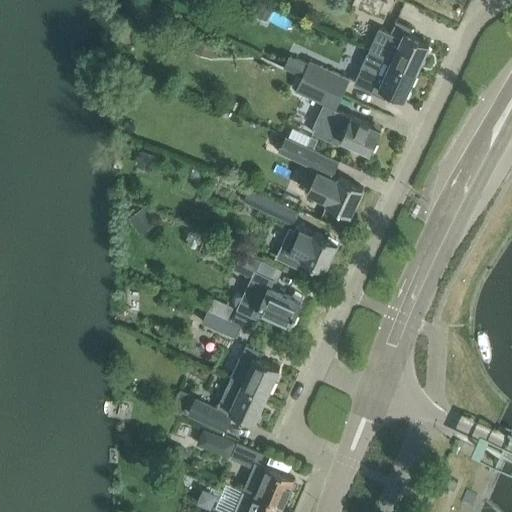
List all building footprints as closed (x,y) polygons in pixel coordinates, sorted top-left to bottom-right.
[(378,14),(384,0),(353,0),(353,3),(378,14)] [(263,4),(257,15),(267,20),(272,9),(263,4)] [(379,25),(369,48),(380,53),(417,70),(429,42),(408,33),(411,27),(395,20),(390,31),(379,25)] [(198,33),(193,46),(212,53),(217,40),(198,33)] [(338,74),(348,78),(347,80),(364,88),(380,95),(383,88),(404,98),(417,70),(380,53),(369,48),(348,39),(340,60),(343,62),(338,74)] [(290,55),(285,67),(302,75),(296,90),(335,109),(347,80),(348,78),(338,74),(308,61),(307,63),(290,55)] [(322,112),(313,132),(339,144),(342,139),(371,152),(382,129),(352,115),(351,116),(335,108),(331,116),(322,112)] [(313,149),(301,143),(285,136),(279,151),(317,169),(307,192),(327,202),(326,204),(351,215),(364,186),(335,173),(341,161),(313,149)] [(311,136),(306,145),(313,148),(318,139),(311,136)] [(142,150),(137,161),(153,167),(157,155),(142,150)] [(292,224),(298,211),(264,195),(263,197),(247,190),(242,200),(292,224)] [(142,207),(130,216),(139,228),(151,220),(142,207)] [(289,227),(276,257),(298,267),(301,259),(326,270),(338,242),(314,231),(313,232),(301,226),(299,231),(289,227)] [(274,253),(262,247),(259,256),(271,261),(274,253)] [(241,250),(233,268),(251,276),(237,307),(232,319),(240,323),(253,328),(258,317),(261,311),(291,325),(302,301),(270,286),(274,278),(256,270),(261,260),(241,250)] [(208,308),(202,321),(235,336),(240,323),(232,319),(208,308)] [(231,377),(268,394),(281,366),(259,357),(261,351),(246,344),(240,357),(231,377)] [(268,394),(231,377),(218,407),(196,397),(189,413),(225,429),(230,418),(233,412),(255,422),(268,394)] [(180,389),(175,400),(170,409),(181,415),(191,395),(180,389)] [(244,488),(256,493),(283,505),(295,477),(268,466),(267,466),(259,463),(264,453),(237,442),(237,443),(220,436),(214,451),(253,467),(244,488)] [(454,489),(458,481),(449,477),(446,486),(454,489)] [(279,511),(283,505),(256,493),(255,496),(242,490),(236,505),(233,511),(227,511),(213,506),(210,511),(279,511)]
